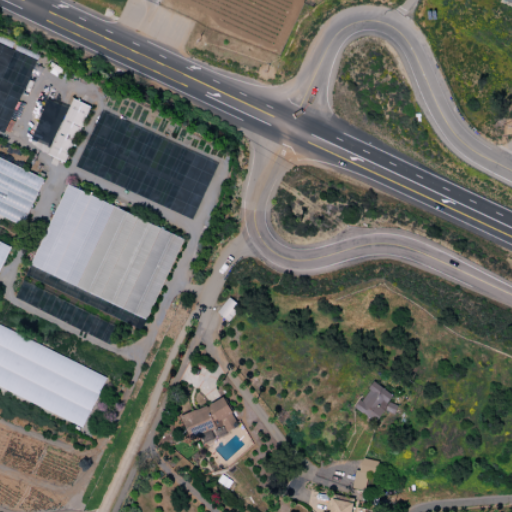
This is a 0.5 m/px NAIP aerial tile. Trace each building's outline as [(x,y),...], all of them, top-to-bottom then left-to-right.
[(66,163),(87,105),(70,99),(48,156),(66,163)] [(49,147),(64,107),(46,100),(31,140),(49,147)] [(43,178),(0,158),(0,214),(22,225),(43,178)] [(182,234),(62,188),(30,271),(150,317),(182,234)] [(0,268),(10,246),(0,241),(0,268)] [(107,374),(0,326),(0,387),(84,425),(107,374)] [(375,423),(385,410),(392,415),(397,408),(388,401),(392,395),(373,382),(354,408),(375,423)] [(367,475),(375,476),(377,461),(362,459),(360,470),(355,470),(352,489),(365,491),(367,475)]
